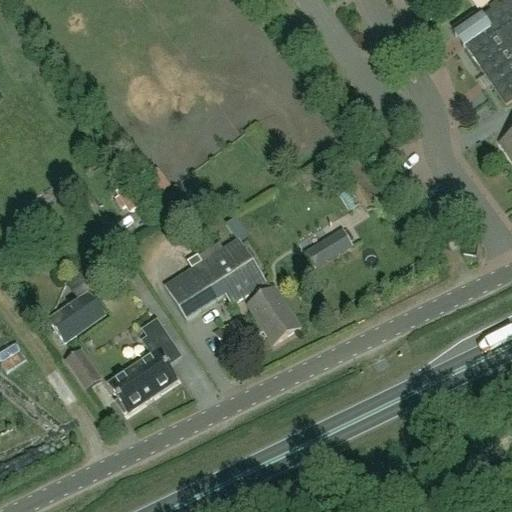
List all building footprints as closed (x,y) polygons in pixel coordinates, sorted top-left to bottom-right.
[(473,17),(452,32),(456,37),(454,39),(456,38),(464,49),(462,50),(462,51),(464,50),(505,109),(511,104),(511,0),(510,0),(477,23),(473,17)] [(511,163),(511,138),(501,145),(511,163)] [(117,196),(131,216),(143,208),(129,187),(117,196)] [(343,232),(330,240),(340,256),(353,248),(343,232)] [(234,307),(267,287),(241,246),(227,254),(226,252),(165,290),(187,324),(228,298),(234,307)] [(197,259),(187,264),(192,271),(201,265),(197,259)] [(78,302),(49,323),(66,347),(106,320),(91,299),(97,296),(84,276),(67,287),(78,302)] [(274,349),(301,331),(275,291),(248,308),(274,349)] [(152,360),(109,389),(119,404),(116,406),(124,417),(127,416),(128,417),(160,396),(162,398),(174,390),(172,388),(178,384),(169,370),(171,368),(159,350),(170,343),(158,325),(143,334),(148,342),(143,345),(152,360)] [(235,325),(215,337),(226,353),(245,342),(235,325)] [(66,365),(87,393),(101,383),(82,354),(66,365)] [(165,416),(191,398),(186,391),(160,409),(165,416)] [(140,433),(162,418),(157,410),(135,425),(140,433)]
